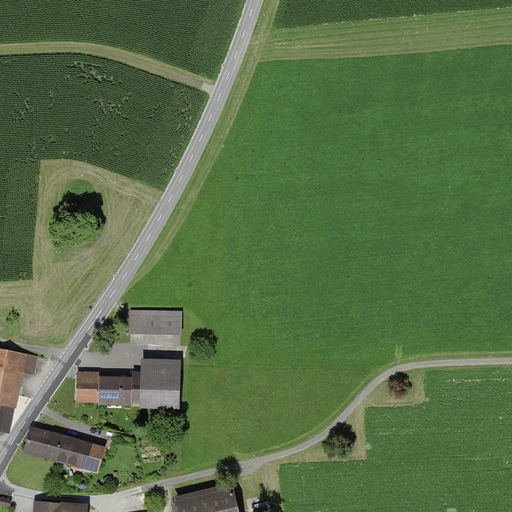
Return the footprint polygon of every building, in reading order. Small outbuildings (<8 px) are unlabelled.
[(132,309),(132,344),(183,344),(184,309),(132,309)] [(35,373),(38,357),(0,349),(0,431),(6,433),(19,370),(35,373)] [(142,380),(78,378),(77,400),(179,403),(179,370),(142,369),(142,380)] [(104,450),(32,429),(26,451),(98,471),(104,450)] [(237,511),(233,491),(178,505),(179,511),(237,511)] [(14,498),(2,495),(1,500),(0,502),(0,505),(11,509),(14,498)]
